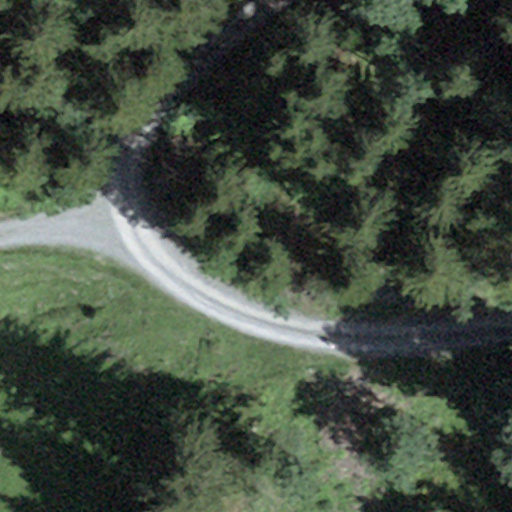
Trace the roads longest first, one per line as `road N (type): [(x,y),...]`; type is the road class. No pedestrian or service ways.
road 1 (unclassified): [(277,0),(215,46),(141,123),(124,178),(144,244),(165,266),(232,304),(324,336),(511,329)]
road 2 (track): [(0,234),(127,205)]
